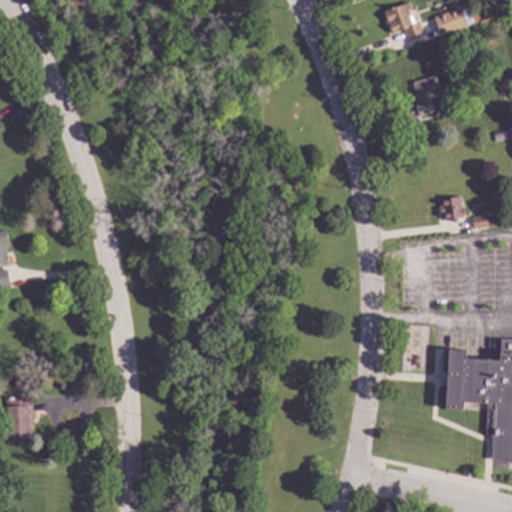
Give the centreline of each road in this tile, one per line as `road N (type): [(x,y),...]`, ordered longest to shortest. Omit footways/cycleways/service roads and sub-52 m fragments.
road 1 (residential): [(1,0),(66,102),(100,232),(127,407),(117,511)]
road 2 (residential): [(300,0),(335,80),(370,248),(368,388),(341,511)]
road 3 (residential): [(354,476),(511,508)]
